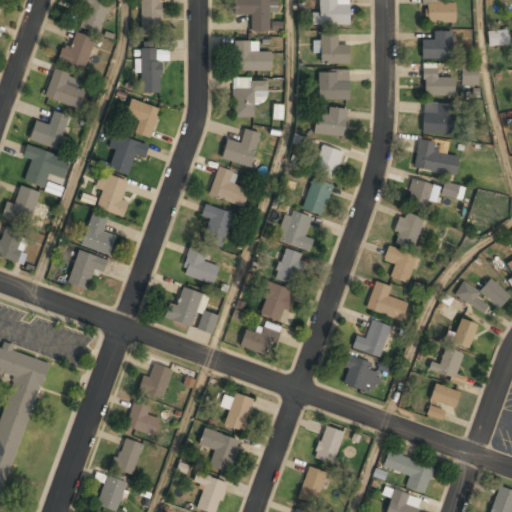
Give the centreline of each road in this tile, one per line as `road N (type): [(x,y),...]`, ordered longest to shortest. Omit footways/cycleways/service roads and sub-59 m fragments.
road 1 (residential): [(511,470),(0,283)]
road 2 (residential): [(198,0),(198,113),(56,511)]
road 3 (residential): [(388,0),(381,144),(254,511)]
road 4 (residential): [(511,352),(452,511)]
road 5 (residential): [(41,0),(0,117)]
